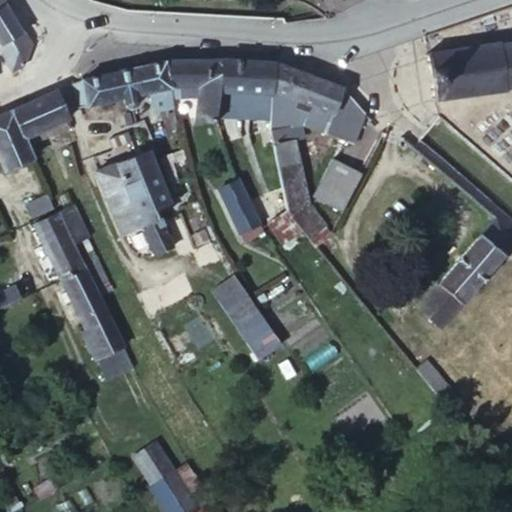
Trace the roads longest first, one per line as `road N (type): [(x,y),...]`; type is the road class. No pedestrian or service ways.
road 1 (tertiary): [(123,18),(354,22),(429,0)]
road 2 (residential): [(148,301),(88,181),(55,54)]
road 3 (residential): [(90,410),(0,211)]
